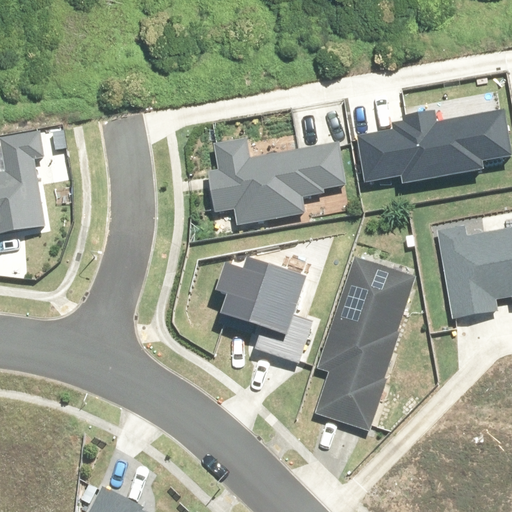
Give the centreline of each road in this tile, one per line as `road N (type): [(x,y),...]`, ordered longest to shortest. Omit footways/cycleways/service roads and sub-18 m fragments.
road 1 (residential): [(88,361),(191,418),(289,511)]
road 2 (residential): [(88,361),(127,248),(130,184),(121,130)]
